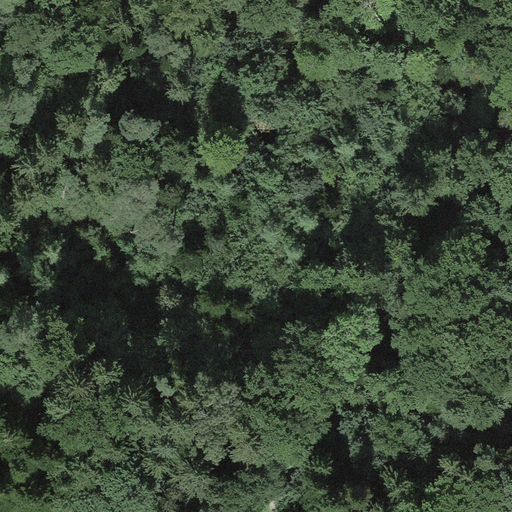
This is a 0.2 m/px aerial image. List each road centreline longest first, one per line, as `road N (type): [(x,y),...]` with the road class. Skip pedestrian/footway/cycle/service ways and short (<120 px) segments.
road 1 (track): [(292,511),(456,205),(511,141)]
road 2 (track): [(0,370),(87,402),(220,494),(278,476),(305,486)]
